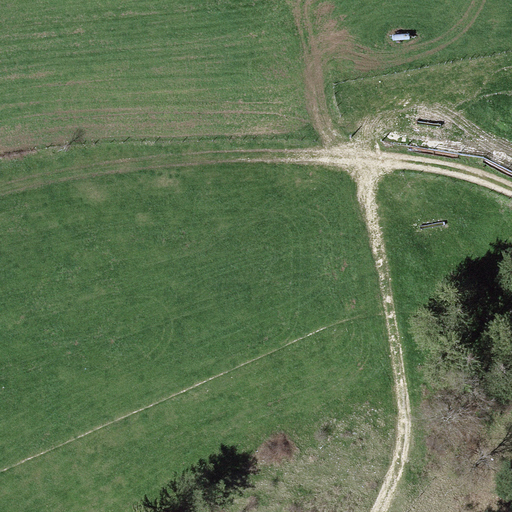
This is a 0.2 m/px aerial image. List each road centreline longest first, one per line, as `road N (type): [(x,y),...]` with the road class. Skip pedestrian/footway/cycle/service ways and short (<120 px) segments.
road 1 (track): [(511,189),(456,170),(302,155),(199,162),(0,194)]
road 2 (track): [(376,511),(408,398),(360,158)]
